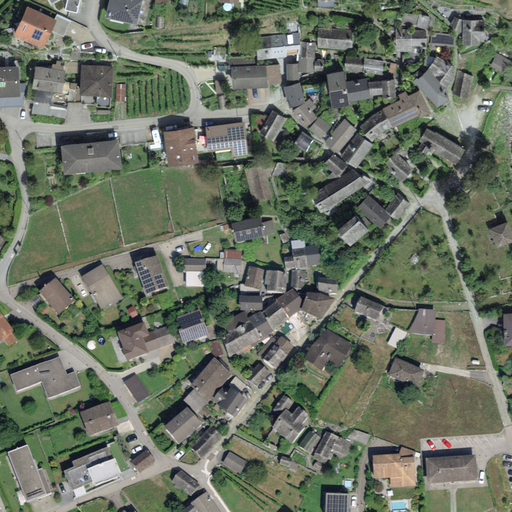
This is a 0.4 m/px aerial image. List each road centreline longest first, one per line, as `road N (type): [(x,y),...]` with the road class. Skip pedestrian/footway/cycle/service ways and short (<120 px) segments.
road 1 (residential): [(199,475),(422,201),(441,208),(511,438)]
road 2 (residential): [(0,269),(24,212),(16,150),(25,130),(196,112),(185,71),(126,54),(98,36),(98,0)]
road 3 (residential): [(166,462),(92,365),(2,298)]
road 4 (residential): [(194,235),(2,298)]
